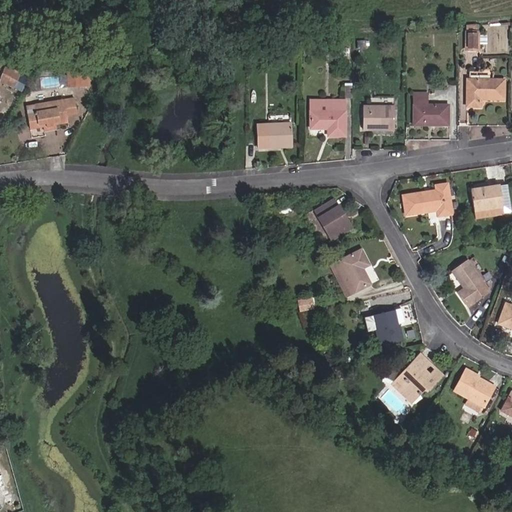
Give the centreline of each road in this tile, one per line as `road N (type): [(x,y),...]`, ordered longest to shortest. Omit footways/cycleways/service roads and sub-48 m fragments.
road 1 (residential): [(369,173),(193,186),(0,179)]
road 2 (residential): [(369,173),(377,204),(436,313),(473,348),(511,368)]
road 3 (residential): [(511,150),(369,173)]
